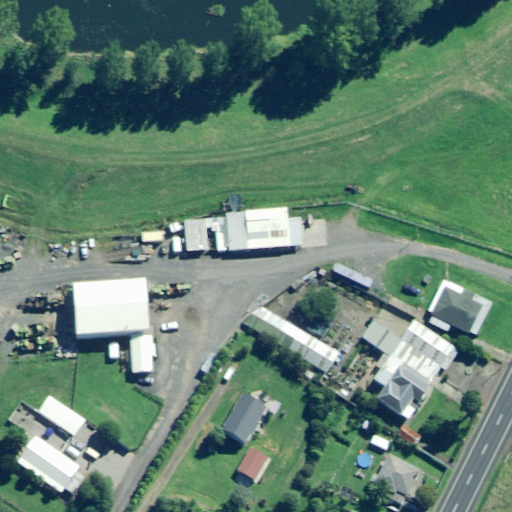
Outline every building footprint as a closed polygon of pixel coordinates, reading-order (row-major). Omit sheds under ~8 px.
[(286,222),(285,212),(208,218),(209,228),(203,229),(205,250),(226,248),(227,253),(300,247),(298,221),(286,222)] [(474,338),(490,305),(463,292),(441,281),(422,321),(446,333),(449,327),(474,338)] [(149,360),(154,360),(152,334),(147,335),(143,284),(72,290),(75,340),(128,336),(131,376),(150,375),(149,360)] [(374,401),(406,423),(419,405),(429,390),(426,388),(440,368),(444,371),(457,352),(385,301),(359,338),(383,355),(374,367),(380,371),(372,382),(383,389),(374,401)] [(337,354),(256,306),(244,326),(325,374),(337,354)] [(83,422),(49,399),(38,415),(73,438),(83,422)] [(420,437),(403,426),(396,437),(413,448),(420,437)] [(77,469),(34,439),(16,465),(59,495),(62,490),(72,497),(84,480),(74,473),(77,469)] [(419,472),(384,456),(370,485),(387,493),(384,499),(402,507),(419,472)]
